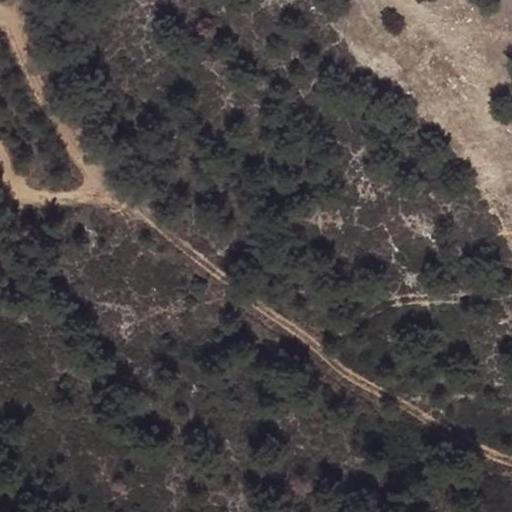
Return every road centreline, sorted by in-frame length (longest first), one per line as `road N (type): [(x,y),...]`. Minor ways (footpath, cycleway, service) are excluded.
road 1 (track): [(76,141),(109,193),(358,384),(511,463)]
road 2 (track): [(311,348),(370,307),(511,289)]
road 3 (track): [(0,7),(76,141)]
road 4 (track): [(109,193),(37,198),(16,190),(0,167)]
